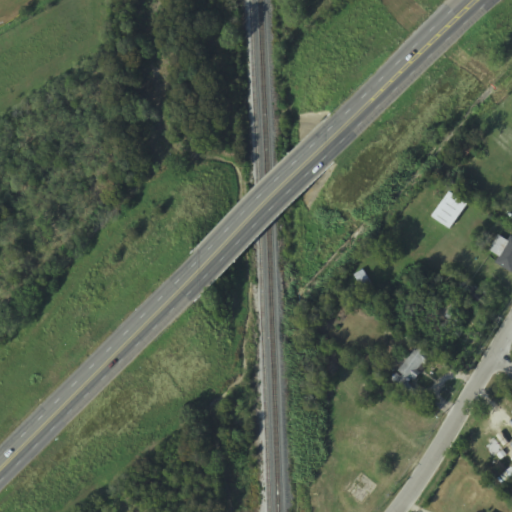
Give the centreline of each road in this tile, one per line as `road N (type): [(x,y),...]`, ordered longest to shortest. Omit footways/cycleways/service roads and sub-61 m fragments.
road 1 (trunk): [(0,470),(206,272)]
road 2 (residential): [(395,511),(511,327)]
road 3 (trunk): [(206,272),(350,123)]
road 4 (trunk): [(350,123),(474,0)]
